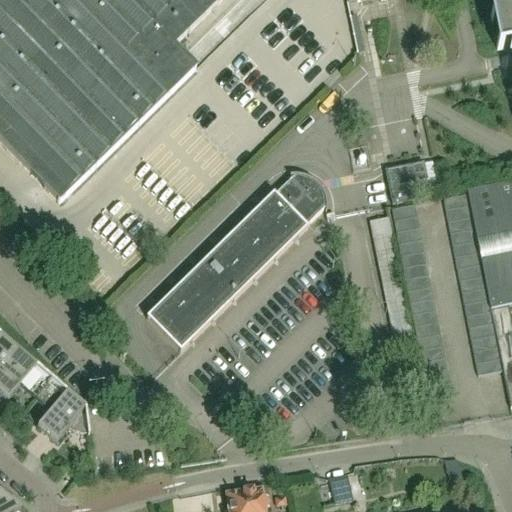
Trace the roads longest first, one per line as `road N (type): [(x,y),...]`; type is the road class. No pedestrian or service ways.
road 1 (unclassified): [(509,452),(413,446),(173,485)]
road 2 (unknown): [(170,390),(127,390),(87,362),(0,274)]
